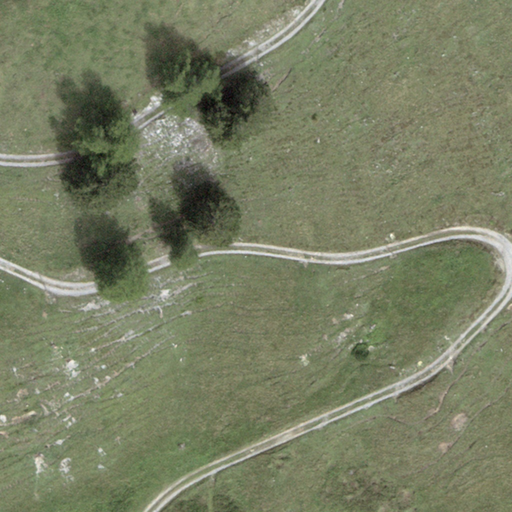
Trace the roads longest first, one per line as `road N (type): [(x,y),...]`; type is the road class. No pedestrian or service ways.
road 1 (track): [(511,268),(505,246),(471,233),(346,259),(206,250),(89,290),(44,284),(0,265)]
road 2 (track): [(152,511),(220,465),(438,366),(499,305),(511,276)]
road 3 (track): [(0,159),(36,161),(95,146),(292,30),(319,0)]
